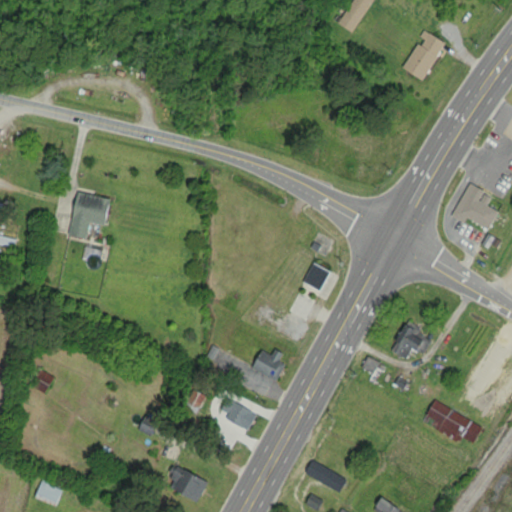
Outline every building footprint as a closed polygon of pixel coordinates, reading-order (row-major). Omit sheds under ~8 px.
[(349,34),(371,0),(351,0),(335,24),(349,34)] [(421,30),(444,43),(423,79),(400,65),(421,30)] [(472,167),(490,182),(500,170),(482,155),(472,167)] [(451,216),(487,232),(496,212),(484,206),(489,194),(466,184),(451,216)] [(71,189),(109,198),(103,224),(88,220),(84,238),(61,233),(71,189)] [(309,262),(327,273),(317,290),(299,279),(309,262)] [(406,323),(387,349),(404,361),(412,349),(420,355),(430,341),(406,323)] [(269,356),(258,350),(249,368),(273,381),(283,364),(278,362),(282,355),(272,349),(269,356)] [(29,383),(42,393),(52,379),(39,369),(29,383)] [(216,415),(243,432),(254,415),(226,398),(216,415)] [(420,421),(457,443),(461,437),(471,443),(480,428),(433,400),(420,421)] [(310,458),(343,478),(336,491),(302,472),(310,458)] [(165,489),(194,503),(205,482),(175,467),(165,489)] [(53,506),(63,489),(41,477),(32,494),(53,506)] [(321,501),(308,495),(304,504),(317,509),(321,501)] [(375,511),(399,511),(378,498),(370,509),(375,511)]
